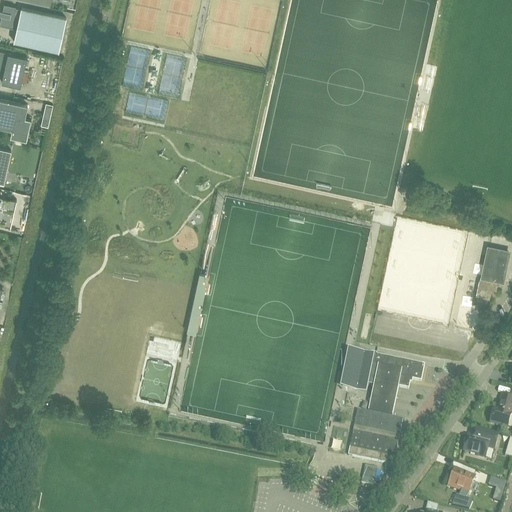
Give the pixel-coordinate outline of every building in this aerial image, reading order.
[(21,8),(15,7),(15,6),(4,4),(3,11),(0,10),(0,15),(1,16),(0,22),(0,24),(17,29),(14,41),(59,51),(66,17),(21,8)] [(2,81),(21,86),(27,56),(13,53),(0,50),(0,70),(4,72),(2,81)] [(28,105),(0,98),(0,126),(12,129),(10,136),(27,140),(31,118),(25,117),(28,105)] [(0,181),(4,182),(11,149),(0,146),(0,181)] [(0,223),(11,226),(17,199),(0,195),(0,223)] [(502,281),(509,252),(489,247),(481,281),(479,280),(476,296),(489,299),(491,290),(496,290),(497,284),(500,285),(501,281),(502,281)] [(205,274),(200,273),(187,332),(193,333),(205,274)] [(374,365),(376,355),(377,354),(372,353),(372,354),(348,350),(340,388),(366,393),(368,384),(374,386),(376,373),(378,365),(374,365)] [(425,365),(376,355),(374,365),(378,365),(376,373),(401,377),(398,389),(408,391),(409,384),(411,384),(412,380),(421,382),(425,365)] [(376,373),(374,386),(368,412),(357,410),(354,427),(399,436),(403,419),(392,417),(401,377),(376,373)] [(494,409),(490,423),(507,428),(511,411),(511,398),(502,396),(498,410),(494,409)] [(393,465),(395,457),(399,440),(353,431),(350,448),(348,456),(393,465)] [(468,436),(467,438),(465,439),(464,443),(465,445),(464,451),(477,455),(477,456),(485,458),(488,448),(494,450),(498,435),(484,432),(482,440),(468,436)] [(377,468),(365,465),(361,483),(374,486),(377,468)] [(468,494),(475,476),(455,468),(448,486),(468,494)] [(504,491),(506,483),(491,478),(488,486),(504,491)]
